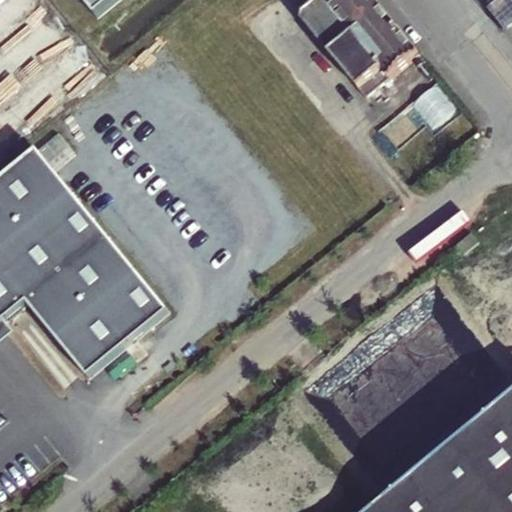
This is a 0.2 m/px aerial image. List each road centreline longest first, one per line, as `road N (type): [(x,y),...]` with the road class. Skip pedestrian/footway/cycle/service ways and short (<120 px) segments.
road 1 (unclassified): [(511,153),(71,511)]
road 2 (unclassified): [(420,0),(511,110)]
